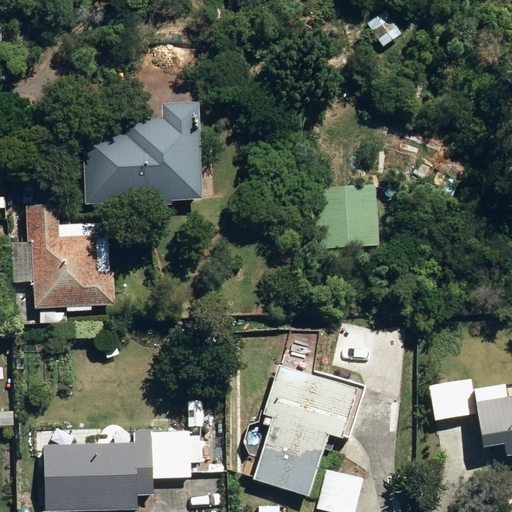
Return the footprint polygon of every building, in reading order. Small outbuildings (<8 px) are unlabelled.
[(389,9),(368,22),(384,48),(405,35),(389,9)] [(205,203),(204,99),(162,99),(162,117),(123,118),(124,137),(90,137),(91,203),(205,203)] [(379,244),(378,184),(317,186),(319,246),(379,244)] [(20,285),(35,285),(36,308),(41,308),(42,327),(64,327),(63,307),(114,306),(112,222),(61,224),(60,202),(32,203),(34,240),(18,240),(20,285)] [(383,328),(333,321),(327,363),(377,370),(383,328)] [(368,387),(283,363),(272,403),(254,398),(238,455),(258,460),(253,479),(315,496),(333,433),(354,438),(368,387)] [(476,414),(475,377),(435,379),(437,416),(476,414)] [(511,391),(511,384),(478,388),(487,446),(507,443),(508,453),(511,452),(511,391)] [(193,478),(193,460),(201,460),(201,433),(135,433),(135,442),(48,441),(47,511),(142,511),(142,495),(158,495),(158,478),(193,478)] [(188,511),(189,502),(148,502),(148,511),(188,511)]
